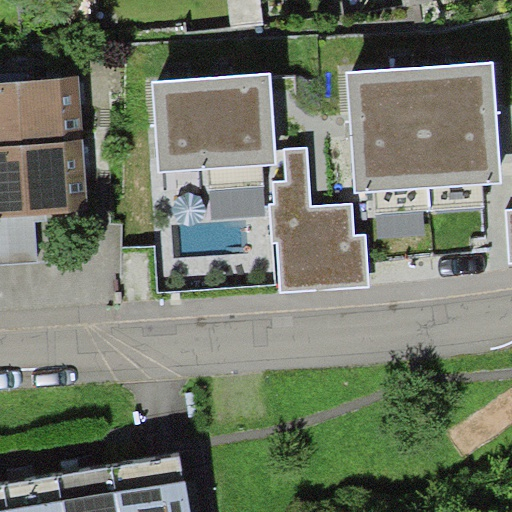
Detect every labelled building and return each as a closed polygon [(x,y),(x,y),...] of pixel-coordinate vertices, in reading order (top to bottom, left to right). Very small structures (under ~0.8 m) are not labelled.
[(494,62),(421,67),(429,187),(483,184),(501,183),(497,114),(494,62)] [(375,190),(429,187),(421,67),(347,71),(350,126),(354,192),(375,190)] [(271,72),(153,80),(160,172),(277,164),(274,113),(271,72)] [(0,145),(83,140),(81,107),(79,76),(0,81),(0,145)] [(83,140),(0,145),(0,216),(47,214),(88,210),(85,171),(83,140)] [(277,243),(280,291),(370,285),(367,233),(355,233),(352,202),(312,204),(309,146),(285,148),(287,180),(273,180),(275,202),(268,203),(271,244),(277,243)] [(483,184),(429,187),(430,210),(484,206),(483,184)] [(430,210),(429,187),(375,190),(377,213),(430,210)] [(47,221),(47,214),(0,216),(0,263),(38,261),(36,221),(47,221)] [(143,462),(112,467),(120,511),(192,511),(187,480),(184,481),(180,456),(143,462)] [(120,511),(112,467),(87,472),(57,477),(63,511),(120,511)] [(63,511),(57,477),(25,482),(2,486),(6,511),(63,511)]
